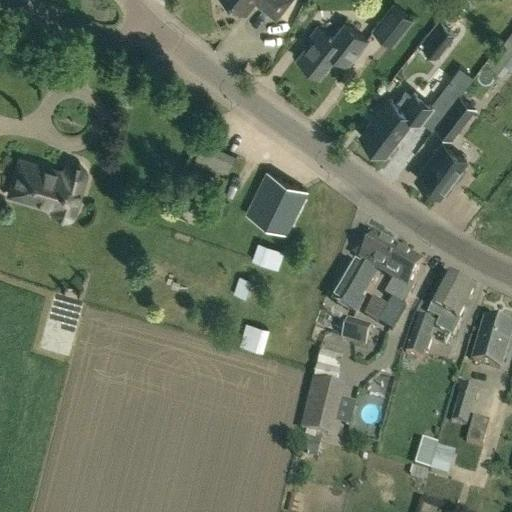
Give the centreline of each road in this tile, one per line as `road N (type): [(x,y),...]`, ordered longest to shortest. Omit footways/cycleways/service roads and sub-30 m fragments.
road 1 (secondary): [(511,272),(446,242),(150,24)]
road 2 (unclassified): [(150,24),(116,43),(5,0)]
